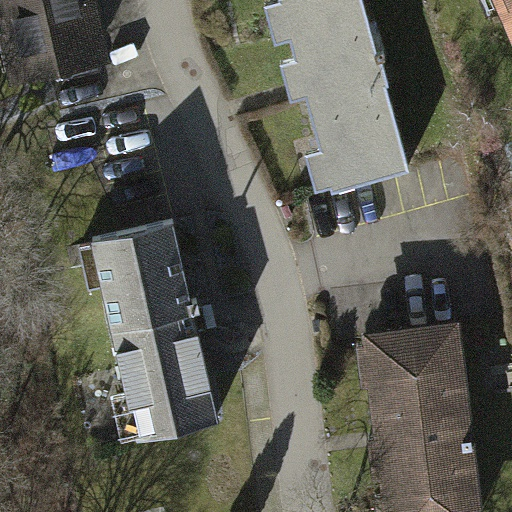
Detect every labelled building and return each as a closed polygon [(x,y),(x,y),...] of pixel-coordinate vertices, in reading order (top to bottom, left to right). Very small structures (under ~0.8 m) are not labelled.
[(101,0),(0,0),(0,23),(14,82),(115,58),(101,0)] [(363,0),(273,0),(262,3),(272,41),(287,37),(292,57),(277,61),(288,98),(302,94),(317,147),(301,151),(311,189),(327,184),(329,189),(410,167),(363,0)] [(511,0),(491,0),(501,22),(511,17),(511,0)] [(511,17),(501,22),(511,47),(511,60),(511,61),(511,62),(511,17)] [(177,219),(95,238),(96,243),(82,246),(92,288),(106,285),(131,391),(116,394),(126,438),(142,434),(143,440),(225,420),(177,219)] [(481,511),(458,317),(359,329),(360,342),(353,343),(358,385),(365,384),(371,435),(364,436),(369,478),(377,478),(379,494),(371,495),(373,511),(481,511)]
